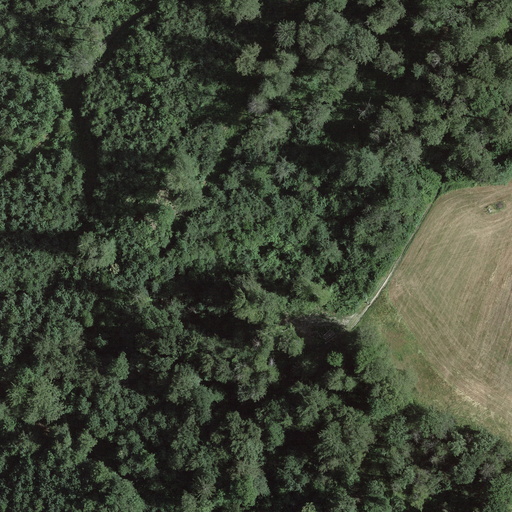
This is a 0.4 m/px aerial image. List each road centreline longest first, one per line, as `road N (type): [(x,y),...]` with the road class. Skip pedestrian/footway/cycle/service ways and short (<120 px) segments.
road 1 (track): [(511,153),(446,170),(377,295),(264,427),(215,511)]
road 2 (track): [(161,0),(107,39),(0,173)]
